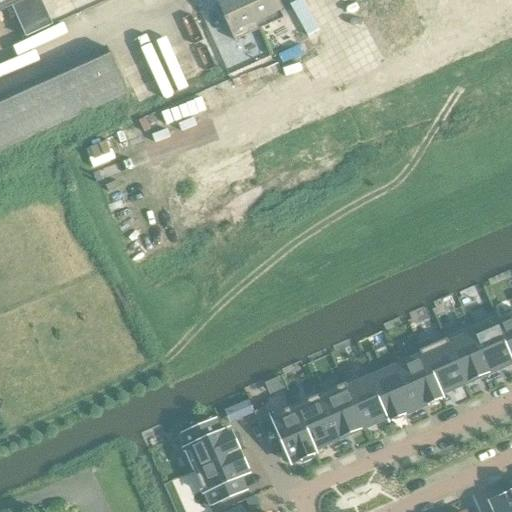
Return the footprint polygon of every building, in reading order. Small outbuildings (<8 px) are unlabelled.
[(7,0),(0,0),(0,30),(18,22),(11,8),(7,0)] [(30,0),(7,0),(11,8),(18,22),(19,22),(37,13),(30,0)] [(30,0),(37,13),(45,10),(56,5),(53,0),(30,0)] [(275,0),(228,0),(218,5),(235,41),(284,19),(275,0)] [(326,0),(305,0),(299,3),(304,14),(328,3),(326,0)] [(328,3),(304,14),(309,25),(333,14),(328,3)] [(333,14),(309,25),(314,36),(338,25),(333,14)] [(338,25),(314,36),(315,38),(319,47),(343,36),(338,25)] [(315,38),(304,43),(315,66),(326,61),(319,47),(315,38)] [(304,43),(293,47),(304,71),(315,66),(304,43)] [(293,47),(282,52),(293,76),(304,71),(293,47)] [(0,151),(127,94),(107,49),(0,97),(0,151)] [(282,52),(271,57),(282,81),(293,76),(282,52)] [(271,57),(260,62),(271,86),(282,81),(271,57)] [(260,62),(250,67),(260,91),(271,86),(260,62)] [(250,67),(239,72),(249,96),(260,91),(250,67)] [(239,72),(228,77),(228,78),(238,101),(249,96),(239,72)] [(225,79),(217,82),(219,87),(220,91),(228,106),(238,101),(228,78),(228,77),(225,79)] [(351,81),(340,86),(351,110),(362,105),(351,81)] [(217,82),(206,87),(208,92),(210,96),(217,111),(228,106),(220,91),(219,87),(217,82)] [(340,86),(329,91),(340,114),(351,110),(340,86)] [(206,87),(195,92),(197,97),(199,100),(206,116),(217,111),(210,96),(208,92),(206,87)] [(329,91),(318,95),(329,119),(340,114),(329,91)] [(195,92),(184,97),(186,101),(188,105),(195,121),(206,116),(199,100),(197,97),(195,92)] [(318,95),(307,100),(318,124),(329,119),(318,95)] [(184,97),(173,102),(175,106),(177,110),(184,126),(195,121),(188,105),(186,101),(184,97)] [(307,100),(296,105),(307,129),(318,124),(307,100)] [(173,102),(162,107),(164,111),(166,115),(173,131),(184,126),(177,110),(175,106),(173,102)] [(296,105),(285,110),(296,133),(307,129),(296,105)] [(162,107),(151,112),(153,116),(155,120),(162,136),(173,131),(166,115),(164,111),(162,107)] [(285,110),(274,114),(285,138),(296,133),(285,110)] [(151,112),(140,117),(142,121),(144,125),(151,141),(162,136),(155,120),(153,116),(151,112)] [(274,114),(263,119),(273,143),(285,138),(274,114)] [(130,122),(129,122),(133,130),(140,146),(151,141),(144,125),(142,121),(140,117),(130,122)] [(263,119),(252,124),(262,148),(273,143),(263,119)] [(125,124),(119,127),(129,151),(140,146),(133,130),(129,122),(125,124)] [(252,124),(241,129),(251,152),(262,148),(252,124)] [(119,127),(108,132),(118,156),(129,151),(119,127)] [(241,129),(230,133),(240,157),(251,152),(241,129)] [(108,132),(97,137),(107,161),(118,156),(108,132)] [(230,133),(219,138),(229,162),(240,157),(230,133)] [(219,138),(208,143),(218,167),(229,162),(219,138)] [(208,143),(197,148),(207,171),(218,167),(208,143)] [(197,148),(186,152),(196,176),(207,171),(197,148)] [(186,152),(175,157),(185,181),(196,176),(186,152)] [(175,157),(164,162),(174,186),(185,181),(175,157)] [(164,162),(153,167),(163,191),(174,186),(164,162)] [(153,167),(142,171),(152,195),(163,191),(153,167)] [(142,171),(131,176),(141,200),(152,195),(142,171)] [(131,176),(120,181),(130,205),(141,200),(131,176)] [(511,354),(494,314),(469,325),(490,372),(511,362),(511,354)] [(496,314),(494,314),(511,354),(511,316),(499,322),(496,314)] [(469,325),(444,336),(464,384),(468,382),(469,382),(487,374),(490,372),(469,325)] [(445,341),(420,352),(441,399),(442,398),(442,397),(440,394),(464,384),(444,336),(443,337),(445,341)] [(421,357),(397,367),(416,410),(428,405),(440,400),(440,399),(441,399),(420,352),(419,352),(421,357)] [(397,367),(372,378),(391,421),(392,421),(404,416),(404,415),(416,410),(397,367)] [(346,384),(345,385),(363,428),(388,417),(389,420),(390,422),(391,421),(372,378),(348,389),(346,384)] [(345,385),(319,396),(338,439),(341,438),(360,430),(359,429),(363,428),(345,385)] [(319,396),(294,407),(315,454),(316,454),(315,453),(314,449),(338,439),(319,396)] [(248,402),(231,410),(236,421),(253,413),(248,402)] [(266,407),(254,413),(257,420),(269,415),(266,407)] [(294,407),(271,417),(292,464),(301,460),(301,461),(302,460),(303,464),(314,459),(313,456),(314,455),(313,455),(315,454),(294,407)] [(211,423),(179,437),(194,472),(239,452),(238,451),(239,451),(232,435),(231,435),(229,431),(223,433),(216,436),(211,423)] [(239,452),(194,472),(209,507),(241,493),(236,480),(249,474),(247,470),(240,453),(239,453),(239,452)] [(493,511),(511,511),(511,494),(490,503),(493,511)]
